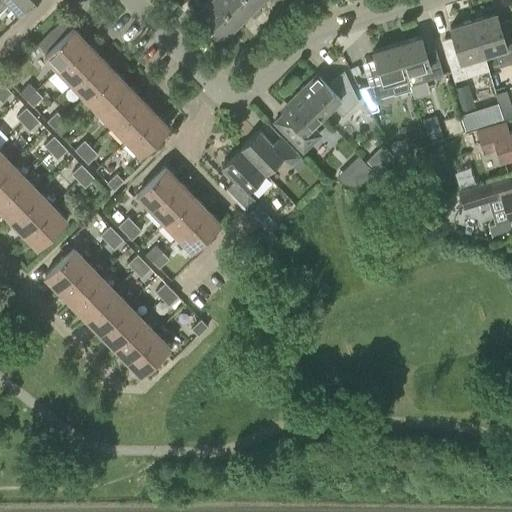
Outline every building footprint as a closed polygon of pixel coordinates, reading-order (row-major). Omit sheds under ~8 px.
[(0,0),(0,11),(7,5),(19,16),(35,0),(0,0)] [(243,26),(238,21),(216,0),(207,0),(202,5),(197,0),(185,0),(184,1),(220,38),(231,28),(236,33),(243,26)] [(260,10),(255,4),(251,0),(216,0),(238,21),(248,11),(253,17),(260,10)] [(472,19),(483,54),(494,50),(499,67),(511,63),(511,62),(511,36),(503,39),(495,12),(472,19)] [(488,70),(483,54),(472,19),(449,27),(457,54),(446,57),(454,81),(465,77),(488,70)] [(43,54),(57,68),(86,41),(72,26),(43,54)] [(420,36),(396,43),(406,77),(409,85),(442,74),(437,59),(428,62),(420,36)] [(71,82),(99,55),(86,41),(57,68),(71,82)] [(406,77),(396,43),(371,50),(381,81),(358,88),(370,110),(376,108),(373,98),(393,92),(394,95),(410,89),(409,85),(406,77)] [(85,97),(113,69),(99,55),(71,82),(85,97)] [(98,111),(127,83),(113,69),(85,97),(98,111)] [(311,84),(308,81),(298,91),(321,115),(332,105),(341,115),(357,100),(343,69),(327,84),(319,76),(311,84)] [(22,75),(12,85),(25,99),(35,89),(22,75)] [(127,83),(98,111),(112,125),(141,98),(127,83)] [(0,100),(1,102),(11,92),(4,85),(0,89),(0,100)] [(459,115),(475,111),(467,85),(452,89),(459,115)] [(32,106),(42,97),(35,89),(25,99),(32,106)] [(511,115),(511,109),(506,90),(494,93),(502,118),(511,115)] [(311,126),(321,115),(298,91),(287,101),(290,104),(282,111),(288,118),(279,127),(302,152),(313,141),(313,128),(311,126)] [(126,139),(154,112),(141,98),(112,125),(126,139)] [(25,107),(15,117),(22,123),(32,114),(25,107)] [(56,111),(46,121),(53,127),(62,118),(56,111)] [(168,126),(154,112),(126,139),(140,154),(168,126)] [(29,130),(39,121),(32,114),(22,123),(29,130)] [(422,120),(429,141),(441,137),(435,116),(422,120)] [(64,139),(74,130),(62,118),(53,127),(64,139)] [(475,130),(482,153),(495,149),(499,160),(510,156),(511,161),(511,160),(511,130),(501,134),(497,123),(475,130)] [(258,129),(239,147),(264,173),(283,155),(258,129)] [(53,135),(43,145),(50,152),(60,142),(53,135)] [(84,140),(73,149),(80,156),(90,147),(84,140)] [(57,159),(66,149),(60,142),(50,152),(57,159)] [(87,163),(97,154),(90,147),(80,156),(87,163)] [(246,191),(264,173),(239,147),(220,165),(246,191)] [(0,172),(11,162),(0,151),(0,172)] [(0,201),(25,177),(11,162),(0,172),(0,201)] [(81,164),(71,174),(78,180),(87,171),(81,164)] [(136,193),(149,206),(178,179),(164,165),(136,193)] [(84,187),(94,177),(87,171),(78,180),(84,187)] [(106,183),(113,190),(123,180),(116,173),(106,183)] [(511,186),(511,187),(507,176),(459,191),(463,206),(502,195),(509,219),(511,228),(511,186)] [(25,177),(0,201),(0,207),(11,219),(39,191),(25,177)] [(163,221),(192,193),(178,179),(149,206),(163,221)] [(39,191),(11,219),(24,233),(52,205),(39,191)] [(177,235),(206,208),(192,193),(163,221),(177,235)] [(66,219),(52,205),(24,233),(37,247),(66,219)] [(220,222),(206,208),(177,235),(191,250),(220,222)] [(110,215),(117,222),(123,217),(117,210),(110,215)] [(127,216),(117,226),(124,232),(134,223),(127,216)] [(276,223),(269,216),(260,225),(267,232),(276,223)] [(511,231),(511,228),(509,219),(488,226),(492,237),(511,231)] [(131,239),(141,230),(134,223),(124,232),(131,239)] [(90,244),(97,251),(106,241),(115,232),(109,225),(90,244)] [(113,248),(123,239),(115,232),(106,241),(113,248)] [(155,244),(145,254),(152,261),(162,251),(155,244)] [(44,274),(58,288),(86,260),(72,246),(44,274)] [(159,268),(169,258),(162,251),(152,261),(159,268)] [(137,253),(127,263),(134,270),(143,260),(137,253)] [(72,302),(100,275),(86,260),(58,288),(72,302)] [(141,277),(150,267),(143,260),(134,270),(141,277)] [(85,316),(113,288),(100,275),(72,302),(85,316)] [(165,282),(155,292),(161,298),(171,288),(165,282)] [(98,330),(126,302),(113,288),(85,316),(98,330)] [(178,296),(171,288),(161,298),(168,305),(178,296)] [(113,345),(141,317),(126,302),(98,330),(113,345)] [(126,359),(154,331),(141,317),(113,345),(126,359)] [(197,335),(207,326),(200,319),(190,328),(197,335)] [(169,346),(154,331),(126,359),(141,373),(169,346)]
